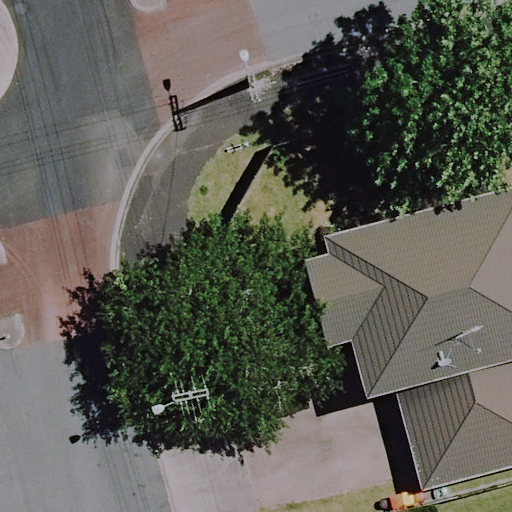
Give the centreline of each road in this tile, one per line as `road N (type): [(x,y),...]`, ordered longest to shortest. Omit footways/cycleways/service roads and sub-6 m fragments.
road 1 (residential): [(62,511),(0,270)]
road 2 (residential): [(72,17),(64,99),(42,134),(0,166)]
